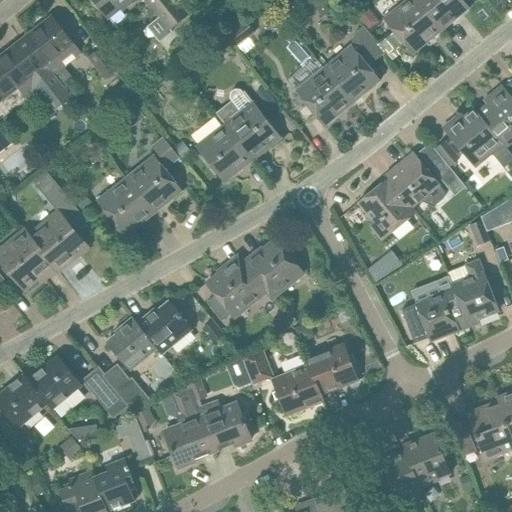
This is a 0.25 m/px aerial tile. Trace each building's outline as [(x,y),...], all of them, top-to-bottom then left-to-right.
[(93,0),(94,0),(92,1),(99,10),(101,9),(109,19),(122,9),(123,11),(132,3),(131,1),(132,0),(93,0)] [(145,0),(169,29),(186,15),(174,0),(145,0)] [(416,0),(405,0),(384,18),(397,34),(409,49),(418,42),(421,47),(441,30),(416,0)] [(416,0),(441,30),(458,17),(452,9),(462,0),(416,0)] [(0,99),(18,86),(26,95),(33,90),(49,112),(70,96),(62,85),(72,77),(64,66),(81,53),(53,16),(31,33),(0,56),(0,99)] [(229,33),(240,45),(255,32),(245,20),(229,33)] [(374,72),(362,56),(351,44),(324,66),(353,102),(369,89),(363,81),(374,72)] [(105,78),(116,69),(100,48),(88,57),(105,78)] [(333,119),(353,102),(324,66),(295,90),(308,106),(321,121),(329,115),(333,119)] [(230,97),(232,101),(217,113),(225,123),(254,159),(270,146),(264,138),(276,129),(254,101),(252,102),(245,91),(243,91),(241,89),(235,88),(230,92),(230,97)] [(487,103),(478,111),(506,147),(511,142),(511,95),(507,90),(499,96),(495,91),(484,100),(487,103)] [(269,112),(276,106),(267,94),(260,100),(269,112)] [(461,112),(450,121),(455,126),(447,133),(478,170),(506,147),(478,111),(475,107),(464,116),(461,112)] [(233,176),(254,159),(225,123),(197,145),(209,162),(221,178),(230,172),(233,176)] [(164,136),(152,146),(169,167),(181,158),(173,149),(164,136)] [(460,157),(446,140),(436,149),(450,166),(460,157)] [(430,143),(419,152),(440,177),(451,168),(430,143)] [(403,178),(394,185),(399,190),(398,191),(412,207),(422,199),(433,206),(444,197),(445,192),(440,184),(426,167),(413,151),(394,167),(403,178)] [(154,154),(126,177),(131,183),(155,213),(171,199),(165,191),(176,182),(154,154)] [(57,211),(29,234),(58,271),(76,256),(69,248),(81,238),(75,231),(88,221),(48,173),(35,184),(57,211)] [(155,213),(131,183),(126,177),(98,199),(110,216),(122,231),(131,225),(134,229),(155,213)] [(358,202),(375,222),(370,225),(382,239),(416,212),(412,207),(398,191),(389,198),(379,185),(358,202)] [(84,194),(75,201),(83,211),(92,204),(84,194)] [(490,210),(480,216),(481,220),(485,231),(496,227),(490,210)] [(481,220),(470,224),(478,244),(489,240),(485,231),(481,220)] [(24,229),(0,249),(0,258),(12,274),(25,289),(53,265),(58,271),(29,234),(24,229)] [(303,273),(275,238),(244,263),(266,292),(271,298),(303,273)] [(244,263),(239,256),(207,282),(235,317),(266,292),(244,263)] [(376,283),(391,273),(380,260),(368,269),(376,283)] [(466,265),(448,272),(453,284),(456,293),(468,323),(499,311),(492,292),(487,279),(479,260),(466,265)] [(417,303),(402,309),(415,343),(430,337),(431,341),(469,326),(468,323),(456,293),(453,284),(439,290),(441,294),(435,296),(417,303)] [(150,312),(138,322),(137,323),(158,347),(163,353),(193,328),(182,316),(169,300),(152,314),(150,312)] [(120,328),(121,330),(106,342),(130,370),(158,347),(137,323),(138,322),(133,317),(120,328)] [(213,342),(224,333),(213,319),(202,328),(213,342)] [(344,343),(325,350),(307,357),(310,363),(322,394),(358,380),(344,343)] [(252,385),(273,377),(261,348),(240,356),(252,385)] [(71,370),(58,355),(29,379),(49,403),(53,408),(83,384),(71,370)] [(130,378),(118,363),(105,373),(99,366),(82,379),(114,417),(128,406),(134,413),(152,401),(132,377),(130,378)] [(324,401),(322,394),(310,363),(272,378),(287,416),(324,401)] [(24,373),(0,392),(0,405),(19,428),(49,403),(29,379),(24,373)] [(188,384),(190,387),(195,400),(196,399),(207,395),(200,379),(188,384)] [(181,414),(179,415),(182,422),(164,429),(172,449),(179,468),(195,461),(194,458),(215,450),(205,425),(198,407),(196,399),(195,400),(190,387),(173,393),(181,414)] [(511,391),(497,397),(498,401),(511,436),(511,391)] [(218,400),(198,407),(205,425),(215,450),(234,443),(235,446),(251,439),(236,401),(221,407),(218,400)] [(511,448),(511,436),(498,401),(467,412),(485,459),(511,448)] [(165,452),(159,435),(148,439),(140,417),(123,423),(137,462),(165,452)] [(403,444),(405,450),(420,486),(438,479),(438,477),(450,472),(442,451),(435,432),(403,444)] [(63,444),(68,450),(77,443),(72,437),(63,444)] [(77,443),(68,450),(64,453),(69,459),(82,449),(77,443)] [(422,492),(420,486),(405,450),(374,462),(389,501),(403,496),(404,499),(422,492)] [(107,464),(110,470),(95,476),(108,510),(135,500),(128,482),(134,480),(125,457),(107,464)] [(60,490),(66,506),(78,501),(83,511),(82,511),(109,511),(108,510),(95,476),(93,469),(69,478),(72,485),(60,490)] [(328,484),(331,492),(313,499),(318,511),(353,511),(349,498),(342,479),(328,484)] [(300,504),(302,511),(318,511),(313,499),(300,504)]
